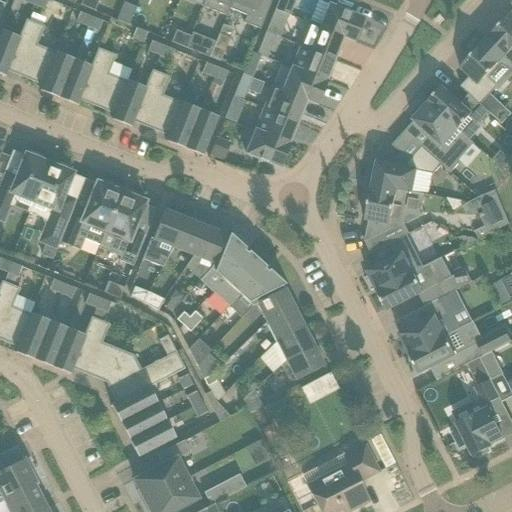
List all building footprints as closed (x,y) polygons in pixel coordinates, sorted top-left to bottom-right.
[(34,0),(32,5),(44,10),(48,0),(47,0),(34,0)] [(229,9),(228,9),(231,0),(204,0),(201,7),(226,17),(229,9)] [(243,23),(259,30),(267,12),(271,0),(231,0),(228,9),(229,9),(246,16),(243,23)] [(289,16),(295,0),(278,0),(274,10),(289,16)] [(347,0),(330,0),(319,28),(342,38),(342,39),(353,43),(361,22),(362,22),(362,21),(362,19),(351,15),(356,3),(347,0)] [(123,4),(116,21),(128,26),(135,9),(123,4)] [(75,22),(86,27),(90,17),(79,13),(75,22)] [(511,14),(511,13),(485,41),(504,58),(511,65),(511,63),(511,14)] [(90,17),(86,27),(98,32),(102,22),(90,17)] [(41,87),(42,87),(55,53),(36,45),(44,28),(25,20),(18,38),(19,38),(5,72),(6,72),(41,87)] [(270,21),(266,33),(280,39),(285,27),(270,21)] [(342,39),(342,38),(319,28),(309,24),(300,47),(333,60),(337,52),(342,39)] [(131,38),(143,43),(146,34),(135,29),(131,38)] [(19,38),(18,38),(1,31),(0,32),(0,75),(4,78),(6,72),(5,72),(19,38)] [(185,49),(190,37),(175,31),(170,43),(185,49)] [(208,58),(213,46),(190,37),(185,49),(208,58)] [(213,46),(208,58),(220,63),(228,42),(217,37),(213,46)] [(504,58),(485,41),(459,68),(469,77),(460,87),(468,95),(480,106),(497,87),(486,77),(504,58)] [(147,51),(158,56),(162,46),(151,42),(147,51)] [(256,55),(260,57),(267,59),(271,49),(260,45),(256,55)] [(158,56),(170,60),(173,51),(162,46),(158,56)] [(325,82),(333,60),(300,47),(291,69),(325,83),(325,82)] [(115,56),(97,49),(90,67),(91,67),(77,101),(78,101),(113,115),(113,116),(127,82),(108,74),(115,56)] [(42,87),(41,87),(39,92),(57,99),(73,60),(55,53),(42,87)] [(251,78),(260,57),(256,55),(250,53),(243,72),(242,74),(251,78)] [(90,67),(73,60),(57,99),(76,106),(78,101),(77,101),(91,67),(90,67)] [(201,73),(212,78),(216,68),(205,63),(201,73)] [(216,68),(212,78),(223,82),(227,72),(216,68)] [(305,101),(316,106),(325,83),(291,69),(282,90),(282,91),(305,101)] [(145,89),(142,97),(131,123),(132,123),(167,137),(181,103),(162,96),(169,78),(151,71),(144,89),(145,89)] [(251,78),(242,74),(236,90),(245,93),(251,78)] [(145,89),(144,89),(127,82),(113,116),(113,115),(111,121),(130,128),(132,123),(131,123),(142,97),(145,89)] [(263,109),(296,123),(305,101),(282,91),(282,90),(272,86),(263,109)] [(488,113),(480,106),(468,95),(460,104),(441,87),(427,104),(457,131),(458,130),(468,119),(476,126),(488,113)] [(181,103),(167,137),(165,142),(183,150),(190,132),(199,110),(181,103)] [(457,160),(472,144),(472,143),(458,130),(457,131),(427,104),(424,107),(420,104),(411,114),(415,117),(412,120),(431,137),(422,148),(442,165),(441,166),(450,174),(460,163),(457,160)] [(244,110),(231,105),(225,120),(238,125),(244,110)] [(296,123),(263,109),(254,132),(288,145),(289,145),(288,144),(291,137),(296,123)] [(199,110),(190,132),(183,150),(202,157),(217,118),(199,110)] [(254,132),(245,155),(279,168),(280,167),(281,166),(280,166),(288,145),(254,132)] [(222,161),(229,144),(216,139),(209,155),(222,161)] [(412,193),(416,171),(433,175),(441,166),(442,165),(422,148),(422,147),(403,168),(377,162),(372,184),(397,189),(397,190),(412,193)] [(2,176),(0,180),(0,218),(7,202),(18,197),(32,203),(33,203),(48,164),(39,160),(40,158),(29,153),(28,156),(24,155),(15,178),(3,173),(2,176)] [(56,249),(59,243),(72,208),(75,202),(63,197),(72,174),(69,172),(70,170),(59,165),(58,168),(48,164),(33,203),(32,203),(30,208),(45,215),(50,225),(43,244),(56,249)] [(72,208),(59,243),(72,248),(78,235),(99,244),(98,246),(99,247),(105,233),(104,233),(120,193),(118,192),(120,188),(107,183),(106,187),(96,183),(84,213),(72,208)] [(403,219),(389,226),(397,190),(397,189),(372,184),(364,220),(372,222),(371,226),(363,224),(360,241),(368,256),(378,250),(407,236),(411,234),(403,219)] [(133,232),(144,203),(134,199),(136,195),(123,190),(122,194),(120,193),(104,233),(105,233),(115,237),(110,249),(112,253),(120,257),(118,261),(132,267),(144,236),(133,232)] [(488,234),(508,224),(495,191),(475,199),(483,214),(479,216),(488,234)] [(468,204),(446,199),(453,212),(468,204)] [(162,268),(173,249),(172,249),(184,219),(171,214),(172,212),(171,211),(170,213),(163,210),(152,239),(150,238),(141,260),(162,268)] [(184,219),(172,249),(173,249),(192,257),(204,227),(191,222),(192,220),(191,219),(190,221),(184,219)] [(204,227),(192,257),(212,265),(224,237),(225,235),(211,230),(212,228),(211,228),(210,229),(204,227)] [(212,293),(247,255),(246,254),(243,251),(244,249),(229,235),(227,238),(224,237),(212,265),(209,269),(199,281),(212,293)] [(367,274),(364,276),(372,292),(375,290),(376,292),(413,273),(424,268),(416,253),(407,236),(383,248),(389,260),(366,272),(367,274)] [(238,295),(262,269),(263,270),(265,268),(248,252),(246,254),(247,255),(212,293),(228,307),(238,296),(238,295)] [(17,277),(21,268),(9,263),(6,273),(7,273),(17,277)] [(413,273),(376,292),(386,312),(439,285),(429,265),(424,268),(413,273)] [(238,295),(238,296),(251,307),(256,305),(255,304),(282,290),(280,287),(284,285),(268,271),(266,273),(263,270),(262,269),(238,295)] [(465,272),(443,283),(449,294),(471,283),(465,272)] [(7,273),(3,283),(17,288),(21,279),(17,277),(7,273)] [(511,275),(502,281),(510,299),(511,298),(511,275)] [(60,294),(63,285),(52,280),(48,290),(60,294)] [(0,341),(16,348),(17,349),(31,315),(12,307),(19,289),(17,288),(3,283),(1,282),(0,284),(0,341)] [(108,284),(103,294),(118,300),(122,290),(108,284)] [(71,299),(75,289),(63,285),(60,294),(71,299)] [(142,304),(146,295),(147,293),(133,288),(129,298),(142,304)] [(282,290),(255,304),(256,305),(265,323),(294,309),(291,303),(293,302),(292,301),(290,302),(284,289),(282,290)] [(173,292),(168,299),(176,305),(181,297),(173,292)] [(95,309),(99,299),(88,294),(84,304),(95,309)] [(149,307),(154,298),(146,295),(142,304),(149,307)] [(107,313),(110,303),(99,299),(95,309),(107,313)] [(421,324),(398,335),(409,355),(445,336),(437,321),(448,316),(439,299),(415,311),(421,324)] [(294,309),(265,323),(275,343),(304,328),(301,322),(302,321),(302,320),(300,321),(294,309)] [(182,326),(189,333),(201,319),(194,312),(188,318),(182,326)] [(176,320),(182,326),(188,318),(183,313),(176,320)] [(49,322),(31,315),(17,349),(16,348),(14,353),(33,361),(49,322)] [(84,336),(71,370),(105,384),(118,350),(102,343),(109,325),(91,318),(83,336),(84,336)] [(33,361),(51,368),(66,329),(49,322),(33,361)] [(304,328),(275,343),(285,362),(313,347),(311,342),(312,341),(312,340),(310,340),(304,328)] [(511,343),(504,328),(475,343),(483,357),(492,353),(511,343)] [(84,336),(83,336),(66,329),(51,368),(69,375),(71,370),(84,336)] [(419,375),(469,349),(459,329),(445,336),(409,355),(419,375)] [(148,388),(183,369),(174,352),(166,337),(158,341),(166,356),(140,370),(133,356),(119,350),(105,384),(115,403),(115,404),(147,387),(148,388)] [(313,347),(285,362),(295,382),(324,367),(320,361),(322,360),(321,359),(320,360),(313,347)] [(201,362),(208,355),(202,349),(195,357),(201,362)] [(479,359),(490,380),(491,381),(503,375),(492,353),(483,357),(479,359)] [(221,366),(208,355),(201,362),(196,367),(203,380),(212,375),(221,366)] [(192,385),(186,375),(177,380),(183,390),(192,385)] [(215,382),(212,375),(203,380),(206,387),(215,382)] [(506,412),(491,381),(490,380),(475,388),(480,399),(475,401),(481,412),(474,416),(474,415),(456,424),(459,429),(450,434),(459,450),(467,446),(473,456),(476,455),(478,458),(489,452),(487,449),(491,447),(489,444),(500,438),(501,441),(503,440),(502,437),(493,419),(506,412)] [(156,404),(148,388),(147,387),(115,404),(115,403),(110,406),(119,423),(156,404)] [(201,403),(195,392),(186,397),(191,407),(201,403)] [(259,409),(250,392),(242,400),(249,414),(259,409)] [(206,413),(201,403),(191,407),(197,418),(206,413)] [(128,440),(165,421),(156,404),(119,423),(128,440)] [(222,410),(214,414),(219,423),(229,417),(222,410)] [(137,458),(174,439),(165,421),(128,440),(137,458)] [(271,426),(262,430),(268,442),(277,437),(271,426)] [(141,503),(186,479),(176,460),(190,453),(183,441),(156,455),(162,466),(133,480),(138,491),(136,492),(141,503)] [(343,455),(286,484),(300,511),(312,511),(318,509),(319,511),(338,511),(350,506),(352,511),(369,502),(359,483),(378,473),(369,455),(363,444),(343,455)] [(0,501),(3,500),(33,484),(33,485),(36,484),(35,483),(23,460),(2,471),(0,466),(0,501)] [(238,475),(203,493),(209,506),(245,488),(238,475)] [(172,511),(197,499),(186,479),(141,503),(145,511),(147,511),(148,511),(172,511)] [(3,500),(9,511),(26,511),(43,504),(33,485),(33,484),(3,500)]
